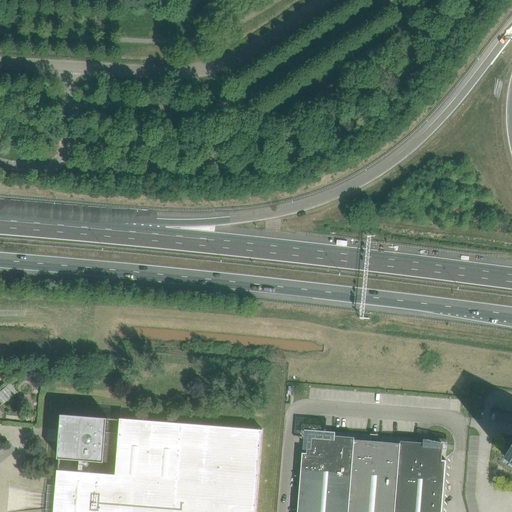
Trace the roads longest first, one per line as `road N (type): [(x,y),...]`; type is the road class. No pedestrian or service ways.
road 1 (motorway): [(0,259),(511,316)]
road 2 (motorway): [(511,30),(425,139),(391,166),(315,205),(161,237)]
road 3 (motorway): [(511,279),(161,237)]
road 4 (unclassified): [(69,65),(199,72),(233,61),(328,0)]
road 5 (motorway): [(161,237),(0,224)]
road 6 (unclassified): [(0,163),(51,167),(62,160),(69,65)]
